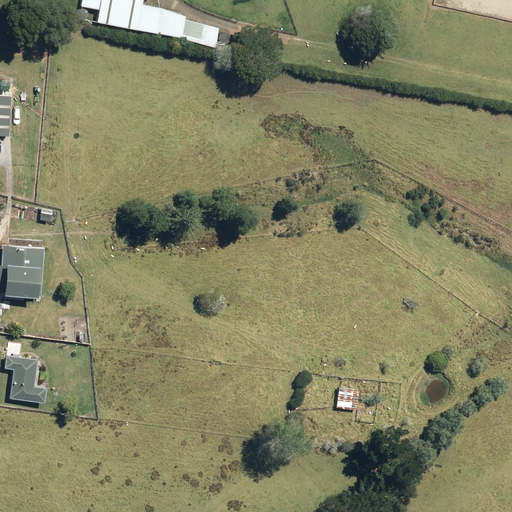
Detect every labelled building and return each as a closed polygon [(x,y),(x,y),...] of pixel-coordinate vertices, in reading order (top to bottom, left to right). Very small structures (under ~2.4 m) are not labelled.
[(138,0),(78,0),(77,8),(94,11),(92,24),(131,33),(131,32),(151,36),(151,35),(153,35),(177,40),(194,45),(211,50),(215,30),(183,20),(181,17),(157,9),(157,10),(137,6),(138,0)] [(0,134),(9,135),(11,94),(0,92),(0,134)] [(8,239),(8,243),(4,243),(3,264),(0,263),(0,290),(6,291),(6,298),(26,299),(26,292),(42,293),(44,251),(45,240),(8,239)] [(41,357),(7,352),(5,367),(14,368),(11,396),(46,401),(48,385),(37,383),(41,357)] [(360,388),(340,386),(338,406),(358,408),(360,388)]
